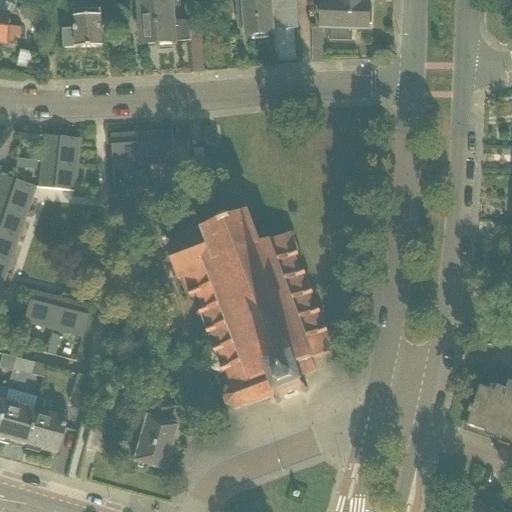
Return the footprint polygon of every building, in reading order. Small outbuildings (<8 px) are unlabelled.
[(8,29),(10,18),(17,8),(0,0),(0,44),(14,47),(15,38),(19,39),(21,31),(8,29)] [(176,44),(176,43),(184,42),(184,43),(185,43),(185,42),(187,42),(186,23),(175,24),(174,3),(157,4),(156,0),(139,0),(143,46),(176,44)] [(238,0),(241,30),(247,29),(247,38),(253,37),(253,40),(269,39),(269,36),(274,35),(274,26),(283,26),(282,4),(271,5),(270,0),(257,0),(256,0),(238,0)] [(373,9),(370,9),(370,3),(366,3),(365,0),(337,0),(338,3),(324,3),(324,7),(323,29),(332,29),(331,40),(351,41),(352,30),(369,30),(369,25),(372,25),(373,9)] [(76,49),(103,48),(101,11),(88,12),(88,6),(76,6),(77,35),(63,36),(64,49),(76,49)] [(168,174),(191,172),(189,142),(174,143),(173,133),(142,135),(144,166),(167,164),(168,174)] [(39,144),(40,136),(20,134),(19,142),(39,144)] [(112,137),(114,168),(144,166),(142,135),(112,137)] [(79,141),(45,137),(42,163),(76,167),(79,141)] [(204,150),(194,151),(196,174),(206,174),(204,150)] [(37,162),(17,160),(16,169),(36,171),(37,162)] [(39,189),(74,193),(76,167),(42,163),(39,189)] [(136,171),(137,179),(138,192),(146,191),(144,171),(136,171)] [(0,203),(26,213),(35,188),(1,177),(0,179),(0,203)] [(0,231),(18,237),(26,213),(0,203),(0,231)] [(235,408),(234,409),(235,411),(237,411),(237,408),(276,393),(278,398),(276,403),(279,404),(282,400),(302,392),(307,394),(309,390),(304,388),(300,377),(312,373),(313,375),(317,373),(313,360),(330,354),(323,336),(331,333),(330,329),(327,330),(321,315),(324,313),(323,310),(314,313),(308,297),(317,294),(315,291),(313,292),(307,276),(309,275),(308,271),(299,275),(293,260),(302,256),(301,252),(298,253),(291,235),(261,246),(260,244),(259,244),(247,216),(194,236),(193,232),(190,233),(191,237),(181,241),(180,237),(177,238),(179,242),(166,247),(168,252),(165,254),(167,258),(170,257),(180,282),(182,282),(182,280),(183,279),(191,299),(199,295),(205,310),(197,314),(198,318),(201,317),(207,332),(204,333),(205,337),(214,334),(220,349),(211,352),(213,356),(216,355),(222,370),(219,371),(220,375),(229,372),(235,388),(230,390),(228,388),(226,389),(228,391),(226,396),(223,397),(223,399),(226,399),(228,404),(226,406),(228,408),(230,406),(235,408)] [(0,258),(10,262),(18,237),(0,231),(0,258)] [(0,285),(2,286),(10,262),(0,258),(0,285)] [(60,301),(31,293),(23,323),(53,331),(60,301)] [(53,331),(82,338),(90,308),(60,301),(53,331)] [(26,350),(31,330),(23,328),(18,348),(26,350)] [(55,358),(60,337),(51,335),(46,355),(55,358)] [(13,371),(16,359),(4,356),(1,368),(13,371)] [(44,379),(47,367),(35,364),(32,376),(44,379)] [(472,407),(470,411),(473,412),(468,428),(498,438),(498,440),(511,444),(511,375),(488,368),(475,408),(472,407)] [(85,413),(89,379),(77,375),(68,408),(85,413)] [(168,425),(173,409),(150,402),(133,463),(164,472),(176,427),(168,425)] [(25,447),(34,412),(3,404),(0,414),(0,443),(8,446),(9,442),(25,447)] [(56,455),(67,413),(51,409),(49,417),(34,412),(25,447),(26,447),(25,450),(39,454),(40,451),(56,455)] [(92,424),(85,450),(110,456),(113,445),(99,441),(103,427),(92,424)]
